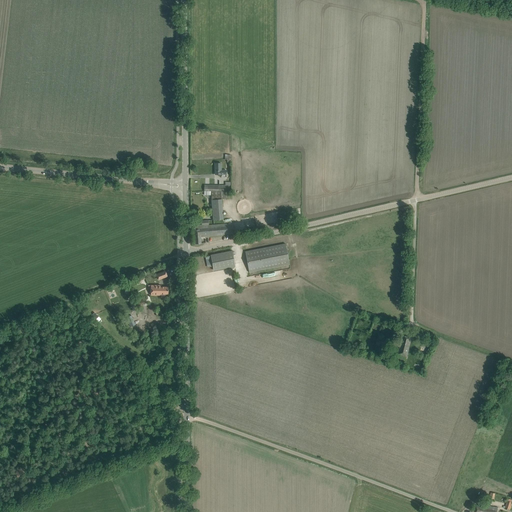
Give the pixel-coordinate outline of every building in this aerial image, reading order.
[(215,174),(220,174),(221,174),(226,174),(226,170),(221,170),(221,163),(215,163),(215,174)] [(226,199),(225,191),(211,191),(211,200),(213,220),(223,219),(221,199),(226,199)] [(244,228),(256,226),(255,216),(243,218),(244,228)] [(233,234),(233,229),(232,223),(203,226),(203,225),(202,225),(194,226),(195,244),(196,244),(201,243),(200,238),(201,238),(201,237),(233,234)] [(290,264),(285,244),(245,252),(249,272),(290,264)] [(235,266),(234,264),(232,251),(211,255),(214,270),(235,266)] [(167,276),(165,271),(157,274),(159,280),(167,276)] [(151,285),(148,285),(148,289),(151,289),(151,295),(156,295),(161,295),(161,294),(168,294),(168,287),(161,287),(161,285),(151,285)] [(111,305),(129,299),(127,293),(109,298),(111,305)] [(131,303),(134,311),(148,305),(145,298),(131,303)] [(148,319),(132,328),(136,334),(151,325),(148,319)] [(400,347),(398,354),(397,359),(406,361),(412,338),(403,336),(402,342),(397,341),(396,346),(400,347)] [(385,347),(387,342),(378,338),(376,344),(385,347)] [(507,501),(505,506),(504,506),(503,508),(509,510),(511,502),(511,500),(509,499),(508,501),(507,501)]
